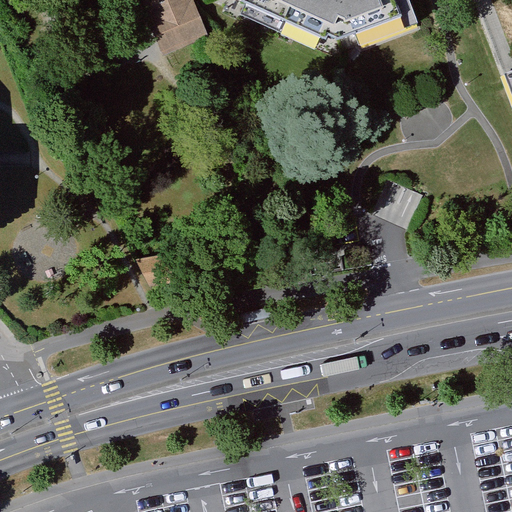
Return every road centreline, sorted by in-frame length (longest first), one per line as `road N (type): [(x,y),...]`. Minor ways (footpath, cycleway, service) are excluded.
road 1 (primary): [(0,459),(170,407),(511,336)]
road 2 (primary): [(511,289),(236,345),(27,409)]
road 3 (residential): [(511,412),(51,511)]
